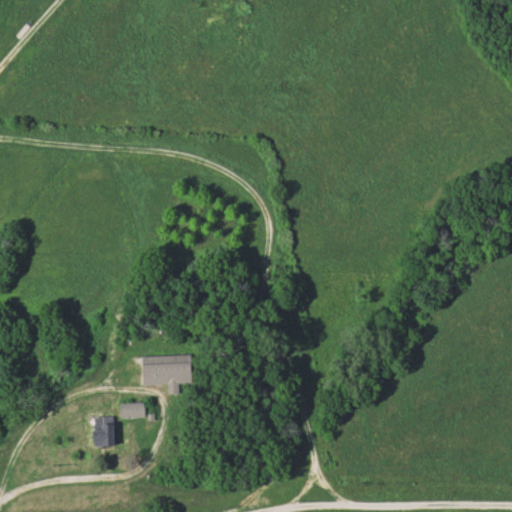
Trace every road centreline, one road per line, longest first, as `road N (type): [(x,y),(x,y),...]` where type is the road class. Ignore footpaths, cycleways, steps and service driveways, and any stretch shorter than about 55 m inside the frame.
road 1 (residential): [(250,511),(270,504),(511,502)]
road 2 (residential): [(98,150),(140,224),(121,380)]
